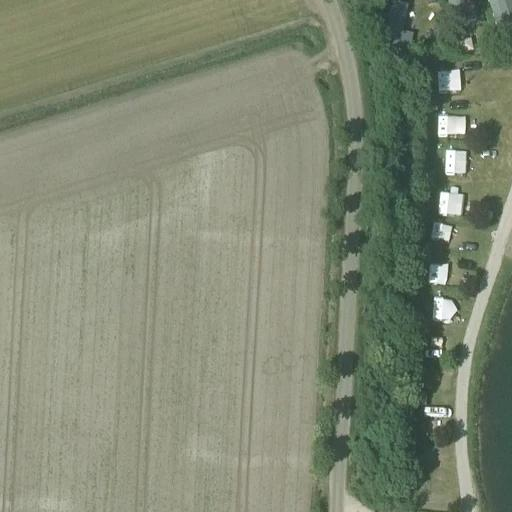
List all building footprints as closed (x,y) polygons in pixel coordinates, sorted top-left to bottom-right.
[(471,0),(445,0),(452,28),(476,23),(471,0)] [(511,1),(492,1),(492,28),(511,28),(511,1)] [(407,53),(409,41),(402,41),(406,7),(387,5),(381,50),(407,53)] [(434,90),(451,98),(462,78),(444,69),(434,90)] [(426,104),(426,114),(435,114),(436,104),(426,104)] [(459,137),(460,116),(440,115),(439,137),(459,137)] [(437,151),(436,173),(465,174),(465,152),(437,151)] [(424,175),(424,186),(433,186),(433,175),(424,175)] [(446,191),(444,209),(471,213),(473,195),(446,191)] [(440,228),(438,246),(456,248),(458,230),(440,228)] [(421,246),(420,257),(430,258),(430,247),(421,246)] [(438,307),(451,308),(451,296),(420,295),(420,316),(438,316),(438,307)] [(418,322),(418,333),(427,333),(427,322),(418,322)] [(422,359),(440,359),(441,338),(423,337),(422,359)] [(416,373),(415,389),(433,390),(433,374),(416,373)] [(415,397),(415,408),(424,408),(424,397),(415,397)] [(415,416),(415,435),(453,436),(454,416),(415,416)] [(412,475),(412,486),(421,486),(421,475),(412,475)]
